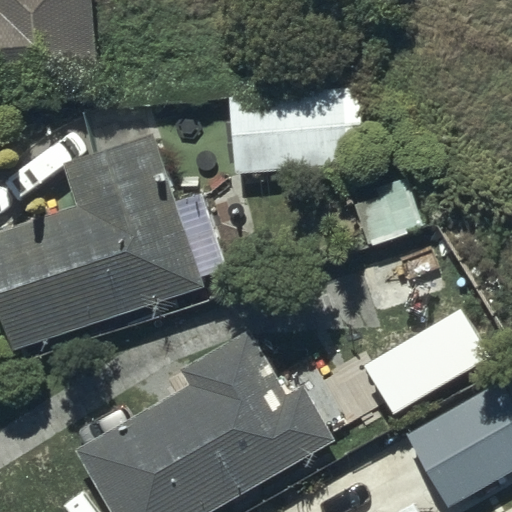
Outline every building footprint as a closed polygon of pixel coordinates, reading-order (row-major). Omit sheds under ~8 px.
[(0,0),(0,111),(102,106),(96,0),(0,0)] [(360,98),(235,99),(238,183),(364,177),(360,98)] [(85,216),(0,243),(0,306),(18,362),(209,300),(205,287),(229,280),(207,211),(182,218),(160,147),(72,176),(85,216)] [(434,250),(356,277),(381,350),(459,323),(434,250)] [(198,396),(81,461),(109,511),(236,511),(340,455),(336,447),(358,434),(316,358),(276,380),(255,341),(188,378),(198,396)] [(511,408),(502,391),(409,443),(448,511),(457,511),(511,481),(511,408)]
